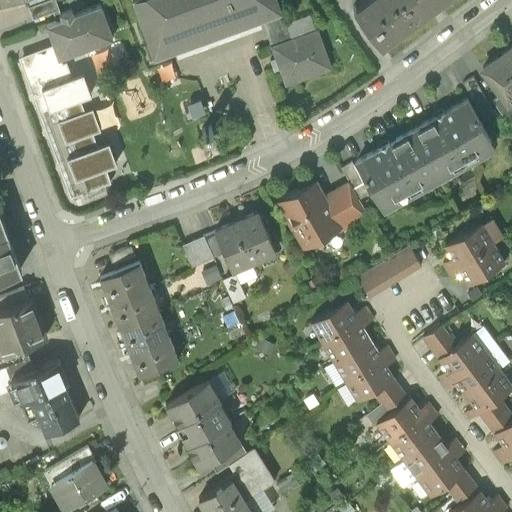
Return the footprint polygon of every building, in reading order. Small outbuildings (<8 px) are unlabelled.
[(55,0),(44,0),(28,6),(32,17),(58,8),(55,0)] [(275,0),(132,0),(153,59),(215,37),(263,20),(280,14),(275,0)] [(366,0),(353,10),(380,45),(409,23),(438,0),(366,0)] [(100,3),(73,13),(71,7),(60,11),(62,17),(46,23),(54,47),(58,57),(61,56),(113,37),(100,3)] [(280,14),(263,20),(271,44),(315,28),(311,15),(284,25),(280,14)] [(47,28),(9,36),(12,50),(50,42),(47,28)] [(315,28),(271,44),(285,83),(329,67),(315,28)] [(511,45),(482,67),(501,92),(507,100),(511,96),(511,45)] [(58,57),(54,47),(20,60),(70,196),(111,181),(105,166),(116,162),(108,140),(97,144),(92,131),(100,128),(92,106),(84,110),(80,97),(91,93),(83,70),(72,75),(66,60),(62,61),(61,56),(58,57)] [(489,97),(496,94),(483,69),(477,73),(489,97)] [(472,74),(461,80),(472,101),(484,95),(472,74)] [(511,107),(507,100),(501,92),(491,100),(506,119),(511,114),(511,107)] [(466,98),(443,111),(442,108),(431,114),(433,117),(411,129),(434,170),(450,161),(454,168),(477,155),(474,148),(490,139),(466,98)] [(411,129),(388,142),(386,139),(375,145),(377,148),(355,161),(378,202),(394,193),(397,199),(422,185),(419,179),(434,170),(411,129)] [(367,191),(350,160),(340,166),(357,197),(367,191)] [(314,181),(282,198),(290,213),(286,215),(293,227),(296,225),(306,242),(313,238),(325,241),(328,230),(336,225),(338,224),(322,195),(314,181)] [(334,188),(322,195),(338,224),(336,225),(338,227),(351,220),(334,188)] [(258,210),(216,228),(225,250),(232,266),(274,248),(258,210)] [(0,213),(0,276),(20,269),(0,213)] [(480,222),(444,243),(452,256),(443,262),(447,269),(492,241),(502,235),(492,217),(481,223),(480,222)] [(216,228),(203,233),(213,255),(225,250),(216,228)] [(492,241),(447,269),(451,275),(460,270),(468,283),(504,261),(492,241)] [(369,292),(423,263),(411,242),(357,271),(369,292)] [(132,244),(109,253),(114,263),(136,254),(132,244)] [(140,259),(101,275),(110,299),(144,286),(144,285),(140,275),(145,274),(140,259)] [(234,273),(222,278),(232,300),(244,295),(234,273)] [(144,286),(110,299),(119,323),(153,310),(153,309),(150,300),(155,298),(149,283),(144,285),(144,286)] [(24,286),(0,294),(0,308),(28,298),(24,286)] [(28,298),(0,308),(0,348),(1,350),(1,352),(19,345),(45,336),(31,297),(28,298)] [(346,299),(310,320),(322,340),(367,313),(363,306),(354,311),(346,299)] [(153,310),(119,323),(128,348),(163,334),(162,334),(159,324),(165,322),(159,307),(153,309),(153,310)] [(367,313),(322,340),(334,359),(369,338),(362,325),(371,319),(367,313)] [(440,323),(422,335),(430,346),(448,333),(440,323)] [(456,342),(437,356),(446,368),(437,375),(442,381),(495,341),(483,324),(472,332),(471,331),(456,342)] [(163,334),(128,348),(138,372),(172,359),(168,349),(173,347),(167,332),(162,334),(163,334)] [(448,333),(430,346),(437,356),(456,342),(449,332),(448,333)] [(369,338),(334,359),(345,378),(391,351),(386,344),(377,350),(369,338)] [(495,341),(442,381),(447,387),(456,381),(464,392),(498,367),(509,359),(495,341)] [(1,350),(0,350),(0,364),(23,356),(19,345),(1,352),(1,350)] [(391,351),(345,378),(357,398),(392,377),(393,376),(385,364),(395,358),(391,351)] [(0,364),(0,390),(14,386),(10,376),(34,366),(28,354),(23,356),(0,364)] [(34,366),(10,376),(14,386),(28,420),(39,415),(45,429),(78,415),(70,398),(63,381),(67,379),(62,369),(57,356),(34,366)] [(511,385),(498,367),(464,392),(473,404),(464,411),(469,418),(478,411),(497,397),(511,385)] [(208,376),(165,402),(176,421),(176,422),(177,423),(218,398),(219,398),(220,397),(208,376)] [(392,377),(372,389),(381,401),(400,387),(392,377)] [(400,387),(381,401),(389,411),(407,397),(400,387)] [(389,411),(376,420),(390,438),(432,407),(427,400),(418,407),(409,395),(407,397),(389,411)] [(497,397),(478,411),(485,421),(504,407),(497,397)] [(218,398),(177,423),(176,422),(175,423),(176,425),(187,443),(228,419),(229,419),(230,418),(219,398),(218,398)] [(432,407),(390,438),(403,457),(437,432),(428,420),(437,413),(432,407)] [(504,407),(485,421),(493,431),(511,416),(504,407)] [(511,416),(493,431),(502,443),(493,449),(498,456),(511,445),(511,416)] [(228,419),(187,443),(185,445),(186,446),(198,465),(209,458),(240,439),(229,419),(228,419)] [(437,432),(403,457),(391,467),(403,485),(417,475),(459,443),(454,437),(445,443),(437,432)] [(216,470),(232,460),(232,459),(246,450),(240,439),(209,458),(216,470)] [(87,443),(43,468),(50,480),(55,478),(69,501),(64,503),(64,504),(105,481),(91,457),(94,455),(87,443)] [(459,443),(417,475),(431,493),(445,482),(464,468),(455,456),(464,449),(459,443)] [(232,459),(232,460),(240,472),(262,459),(254,445),(246,450),(232,459)] [(511,445),(498,456),(502,462),(511,456),(511,445)] [(240,472),(200,496),(209,511),(251,511),(243,498),(275,480),(262,459),(240,472)] [(464,468),(445,482),(452,492),(471,478),(464,468)] [(471,478),(452,492),(459,502),(478,488),(471,478)] [(459,502),(445,511),(484,511),(501,499),(496,493),(488,500),(479,487),(478,488),(459,502)] [(501,499),(484,511),(497,511),(506,506),(501,499)]
